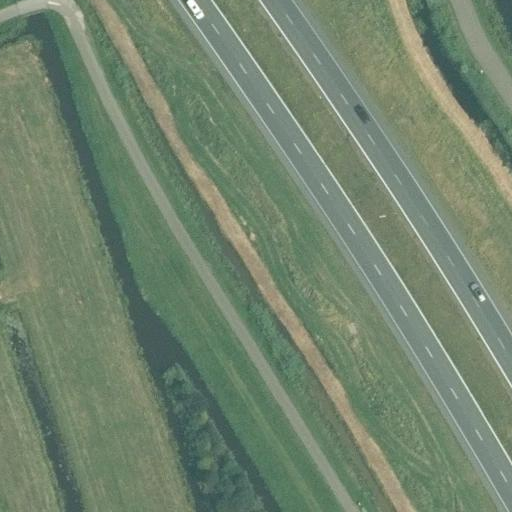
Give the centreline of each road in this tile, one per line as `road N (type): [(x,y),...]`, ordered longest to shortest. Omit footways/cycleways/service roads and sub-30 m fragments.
road 1 (trunk): [(192,0),(339,213),(511,496)]
road 2 (trunk): [(511,361),(280,0)]
